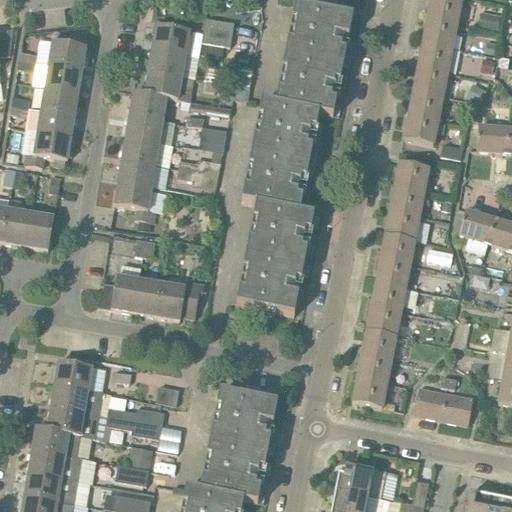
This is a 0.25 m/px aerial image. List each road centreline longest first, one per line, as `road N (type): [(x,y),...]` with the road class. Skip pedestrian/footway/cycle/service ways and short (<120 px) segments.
road 1 (residential): [(322,372),(394,0)]
road 2 (residential): [(74,276),(98,140),(93,100),(110,0)]
road 3 (residential): [(322,372),(208,355),(67,319)]
road 4 (residential): [(511,466),(312,427)]
